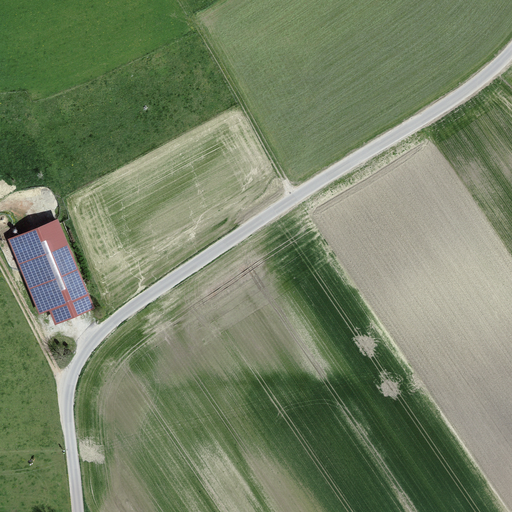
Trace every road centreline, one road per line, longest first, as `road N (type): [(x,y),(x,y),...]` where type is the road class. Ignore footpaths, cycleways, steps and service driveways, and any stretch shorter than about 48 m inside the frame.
road 1 (tertiary): [(511,50),(451,100),(146,296),(99,335),(78,362),(67,398),(77,511)]
road 2 (track): [(0,265),(69,388)]
